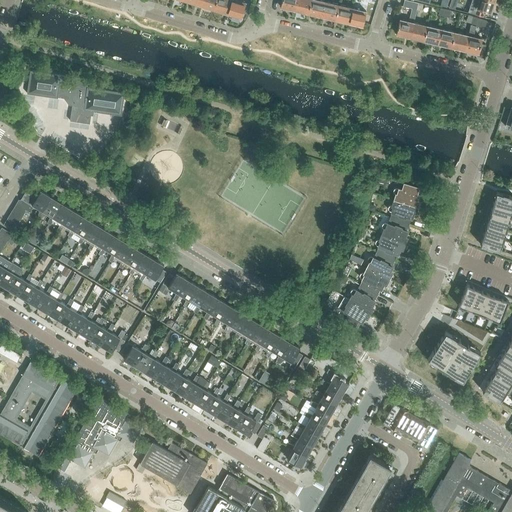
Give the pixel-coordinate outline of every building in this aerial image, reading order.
[(201,0),(200,5),(214,9),(216,0),(201,0)] [(216,0),(214,9),(227,13),(231,0),(216,0)] [(245,2),(237,0),(231,0),(227,13),(241,18),(245,2)] [(281,0),(280,7),(294,10),(296,0),(281,0)] [(310,0),(296,0),(294,10),(308,13),(310,0)] [(322,16),(325,2),(318,0),(310,0),(308,13),(322,16)] [(396,34),(410,37),(414,22),(416,10),(418,3),(405,0),(404,0),(403,7),(412,9),(409,21),(400,19),(396,34)] [(483,17),(485,11),(491,13),(494,1),(490,0),(471,0),(468,12),(472,14),(483,17)] [(339,5),(325,2),(322,16),(335,19),(339,5)] [(339,5),(335,19),(349,23),(352,8),(339,5)] [(352,8),(349,23),(363,26),(366,11),(352,8)] [(482,38),(474,37),(476,26),(484,27),(486,21),(473,17),(471,24),(468,35),(465,50),(479,53),(482,38)] [(410,37),(424,40),(427,26),(414,22),(410,37)] [(424,40),(437,43),(441,29),(427,26),(424,40)] [(437,43),(451,47),(455,32),(441,29),(437,43)] [(451,47),(465,50),(468,35),(455,32),(451,47)] [(122,115),(125,92),(87,87),(88,79),(61,75),(30,70),(27,93),(58,98),(58,97),(66,98),(70,103),(72,103),(70,120),(90,123),(91,111),(122,115)] [(94,150),(99,153),(115,131),(110,127),(94,150)] [(418,194),(420,187),(402,182),(400,188),(396,188),(394,189),(393,190),(393,192),(395,193),(396,194),(394,199),(418,207),(419,201),(417,200),(419,194),(418,194)] [(42,211),(50,197),(40,190),(36,198),(31,205),(30,204),(29,206),(26,210),(30,212),(34,205),(40,210),(42,211)] [(31,205),(36,198),(25,191),(21,199),(30,204),(31,205)] [(511,196),(496,192),(493,202),(511,208),(511,205),(511,196)] [(61,203),(50,197),(42,211),(40,210),(37,217),(40,218),(44,212),(51,216),(52,217),(61,203)] [(26,211),(26,210),(29,206),(19,199),(15,205),(26,211)] [(416,213),(418,207),(394,199),(392,205),(390,205),(389,206),(388,207),(388,208),(388,209),(390,211),(391,212),(392,212),(391,218),(408,224),(410,217),(412,218),(413,212),(416,213)] [(493,202),(490,213),(508,218),(511,208),(493,202)] [(63,223),(71,209),(61,203),(52,217),(51,216),(47,223),(50,225),(54,218),(61,222),(63,223)] [(23,216),(26,211),(15,205),(12,210),(23,216)] [(81,215),(71,209),(63,223),(61,222),(57,229),(61,231),(65,224),(71,228),(73,229),(81,215)] [(19,221),(23,216),(12,210),(9,215),(19,221)] [(490,213),(486,223),(505,229),(508,218),(490,213)] [(16,226),(19,221),(9,215),(6,220),(16,226)] [(73,229),(71,228),(68,235),(71,237),(75,230),(81,234),(83,235),(92,222),(81,215),(73,229)] [(406,230),(408,224),(391,218),(388,223),(386,223),(385,222),(384,223),(382,224),(382,225),(382,227),(383,228),(384,229),(382,234),(405,243),(407,237),(405,236),(407,231),(406,230)] [(3,225),(13,231),(16,226),(6,220),(3,225)] [(83,235),(81,234),(78,241),(81,243),(85,237),(92,241),(93,242),(102,228),(92,222),(83,235)] [(486,223),(483,234),(502,239),(505,229),(486,223)] [(0,233),(9,239),(12,234),(2,227),(0,229),(0,233)] [(112,234),(102,228),(93,242),(92,241),(88,248),(91,250),(95,243),(102,247),(104,248),(112,234)] [(34,231),(28,241),(35,245),(41,235),(34,231)] [(0,240),(6,244),(9,239),(0,233),(0,240)] [(17,237),(12,234),(9,239),(8,240),(13,243),(17,237)] [(122,240),(112,234),(104,248),(102,247),(98,254),(102,256),(106,249),(112,253),(114,254),(122,240)] [(402,249),(405,243),(382,234),(379,239),(377,239),(376,240),(375,241),(375,242),(375,244),(376,245),(377,245),(378,246),(379,246),(377,252),(394,260),(397,253),(398,254),(400,248),(402,249)] [(483,234),(480,244),(498,250),(502,239),(483,234)] [(114,254),(112,253),(109,260),(112,262),(116,255),(122,259),(124,260),(133,246),(122,240),(114,254)] [(34,247),(26,242),(22,248),(30,253),(34,247)] [(124,260),(122,259),(119,266),(122,268),(126,262),(133,266),(134,267),(143,253),(133,246),(124,260)] [(391,266),(394,260),(377,252),(374,257),(372,257),(371,256),(369,257),(368,258),(368,260),(368,261),(369,262),(367,267),(389,279),(392,273),(390,272),(392,267),(391,266)] [(136,268),(143,272),(145,273),(153,259),(143,253),(134,267),(133,266),(129,273),(132,275),(136,268)] [(62,254),(59,259),(66,264),(69,259),(62,254)] [(145,273),(143,272),(139,279),(143,281),(147,274),(155,279),(161,269),(164,265),(153,259),(145,273)] [(0,279),(7,269),(8,270),(12,263),(9,261),(5,268),(0,265),(0,279)] [(7,269),(0,279),(0,284),(8,289),(17,275),(19,276),(22,269),(12,263),(8,270),(7,269)] [(71,270),(65,266),(62,272),(67,275),(71,270)] [(386,284),(389,279),(367,267),(364,273),(362,272),(362,273),(360,274),(359,275),(360,277),(361,278),(363,279),(361,285),(377,294),(380,288),(381,288),(384,283),(386,284)] [(160,282),(167,272),(161,269),(155,279),(160,282)] [(174,277),(169,273),(162,284),(166,286),(168,287),(174,277)] [(170,288),(176,292),(178,293),(187,279),(176,273),(174,277),(168,287),(166,286),(162,293),(166,295),(170,288)] [(17,275),(8,289),(19,295),(27,281),(29,282),(32,275),(29,274),(25,280),(19,276),(17,275)] [(180,294),(187,298),(188,299),(197,286),(187,279),(178,293),(176,292),(173,299),(176,301),(180,294)] [(19,295),(29,302),(37,288),(39,289),(43,282),(39,280),(35,286),(29,282),(27,281),(19,295)] [(454,318),(428,359),(463,380),(494,331),(497,327),(509,298),(468,281),(454,318)] [(373,300),(377,294),(361,285),(357,290),(355,289),(354,289),(353,289),(351,290),(351,291),(350,293),(351,294),(352,295),(349,300),(370,312),(373,307),(371,306),(374,301),(373,300)] [(29,302),(39,308),(48,294),(49,295),(53,288),(50,286),(46,293),(39,289),(37,288),(29,302)] [(190,301),(197,305),(199,306),(207,292),(197,286),(188,299),(187,298),(183,305),(186,307),(190,301)] [(48,294),(39,308),(49,314),(58,300),(60,301),(63,294),(60,292),(56,299),(49,295),(48,294)] [(209,312),(217,298),(207,292),(199,306),(197,305),(193,312),(197,314),(201,307),(207,311),(209,312)] [(49,314),(60,320),(68,306),(70,307),(73,300),(70,298),(66,305),(60,301),(58,300),(49,314)] [(228,304),(217,298),(209,312),(207,311),(204,318),(207,320),(211,313),(217,317),(219,318),(228,304)] [(332,303),(327,300),(324,306),(329,309),(332,303)] [(367,318),(370,312),(349,300),(346,305),(345,304),(343,304),(342,305),(342,306),(341,307),(341,308),(342,309),(344,311),(336,306),(333,312),(357,327),(361,321),(362,322),(365,317),(367,318)] [(238,310),(228,304),(219,318),(217,317),(214,324),(217,326),(221,319),(228,323),(229,324),(238,310)] [(60,320),(70,327),(78,313),(80,314),(84,307),(80,305),(76,311),(70,307),(68,306),(60,320)] [(229,324),(228,323),(224,330),(227,332),(231,326),(238,330),(240,331),(248,317),(238,310),(229,324)] [(78,313),(70,327),(80,333),(89,319),(90,320),(94,313),(91,311),(87,318),(80,314),(78,313)] [(80,333),(90,339),(99,325),(101,326),(104,319),(101,317),(97,324),(90,320),(89,319),(80,333)] [(242,332),(248,336),(250,337),(258,323),(248,317),(240,331),(238,330),(235,337),(238,339),(242,332)] [(90,339),(101,345),(109,331),(111,332),(114,325),(111,323),(107,330),(101,326),(99,325),(90,339)] [(260,343),(269,329),(258,323),(250,337),(248,336),(245,343),(248,345),(252,338),(259,342),(260,343)] [(260,343),(259,342),(255,349),(258,351),(262,344),(269,348),(270,349),(279,335),(269,329),(260,343)] [(109,331),(101,345),(111,352),(113,348),(120,338),(121,339),(125,332),(121,330),(117,336),(111,332),(109,331)] [(270,349),(269,348),(265,355),(268,357),(272,350),(279,354),(281,355),(289,342),(279,335),(270,349)] [(125,341),(121,339),(120,338),(113,348),(119,351),(125,341)] [(126,356),(132,345),(127,342),(121,352),(126,356)] [(300,348),(289,342),(281,355),(279,354),(276,361),(279,363),(283,357),(291,362),(300,348)] [(0,352),(8,357),(11,351),(0,344),(0,352)] [(143,352),(144,353),(148,346),(145,344),(141,350),(132,345),(126,356),(124,359),(134,366),(143,352)] [(511,348),(507,346),(502,354),(511,360),(511,348)] [(134,366),(144,372),(153,358),(155,359),(158,352),(155,350),(151,357),(144,353),(143,352),(134,366)] [(11,351),(8,357),(17,363),(20,356),(11,351)] [(511,360),(502,354),(496,363),(498,364),(511,372),(511,360)] [(144,372),(155,378),(163,364),(165,365),(168,358),(165,356),(161,363),(155,359),(153,358),(144,372)] [(310,359),(305,356),(299,366),(304,370),(310,359)] [(30,361),(22,376),(23,377),(2,414),(0,414),(0,433),(38,455),(76,388),(30,361)] [(163,364),(155,378),(165,384),(173,370),(175,371),(179,364),(175,362),(171,369),(165,365),(163,364)] [(511,372),(498,364),(493,373),(509,383),(511,378),(511,372)] [(184,377),(185,378),(189,371),(186,369),(182,375),(175,371),(173,370),(165,384),(175,391),(184,377)] [(333,377),(330,383),(329,385),(343,393),(349,382),(335,374),(336,373),(329,369),(327,373),(333,377)] [(493,373),(487,382),(504,392),(509,383),(493,373)] [(175,391),(186,397),(194,383),(196,384),(199,377),(196,375),(192,382),(185,378),(184,377),(175,391)] [(327,387),(324,394),(323,395),(337,404),(343,393),(329,385),(330,383),(322,380),(321,383),(327,387)] [(194,383),(186,397),(196,403),(204,389),(206,390),(209,383),(206,381),(202,388),(196,384),(194,383)] [(487,382),(482,391),(498,401),(504,392),(487,382)] [(196,403),(206,409),(214,395),(216,396),(220,389),(217,387),(212,394),(206,390),(204,389),(196,403)] [(321,398),(318,404),(317,406),(331,414),(337,404),(323,395),(324,394),(316,390),(315,394),(321,398)] [(206,409),(216,415),(225,402),(226,403),(230,396),(227,394),(223,400),(216,396),(214,395),(206,409)] [(120,441),(122,437),(133,443),(142,427),(126,418),(129,413),(98,395),(83,422),(84,422),(74,440),(78,442),(69,458),(85,468),(94,452),(96,453),(98,449),(109,455),(118,440),(120,441)] [(225,402),(216,415),(227,422),(235,408),(237,409),(240,402),(237,400),(233,407),(226,403),(225,402)] [(315,408),(312,415),(311,416),(325,424),(331,414),(317,406),(318,404),(311,401),(309,404),(315,408)] [(383,423),(399,432),(410,413),(394,404),(383,423)] [(227,422),(237,428),(245,414),(247,415),(250,408),(247,406),(243,413),(237,409),(235,408),(227,422)] [(310,418),(306,425),(305,427),(319,435),(325,424),(311,416),(312,415),(305,411),(303,415),(310,418)] [(245,414),(237,428),(247,434),(250,431),(256,420),(257,421),(261,415),(258,412),(254,419),(247,415),(245,414)] [(399,432),(426,448),(437,429),(410,413),(399,432)] [(255,434),(261,424),(257,421),(256,420),(250,431),(255,434)] [(304,429),(300,435),(299,437),(313,445),(319,435),(305,427),(306,425),(299,422),(297,425),(304,429)] [(268,428),(263,425),(257,435),(262,438),(268,428)] [(298,439),(294,446),(293,448),(307,456),(313,445),(299,437),(300,435),(293,432),(291,435),(298,439)] [(167,450),(159,445),(155,443),(152,441),(148,448),(147,450),(139,463),(137,467),(136,469),(142,473),(146,466),(177,484),(176,485),(190,493),(207,463),(192,454),(190,453),(171,442),(167,450)] [(293,448),(294,446),(287,443),(285,446),(292,450),(287,458),(301,466),(307,456),(293,448)] [(511,511),(511,490),(506,487),(493,480),(488,477),(468,465),(471,460),(459,453),(424,511),(511,511)] [(364,511),(391,467),(370,455),(337,511),(364,511)] [(265,511),(273,500),(227,474),(219,488),(220,488),(206,511),(265,511)] [(120,497),(109,491),(106,497),(123,507),(126,501),(120,497)] [(0,511),(24,511),(9,503),(4,500),(0,498),(0,511)]
